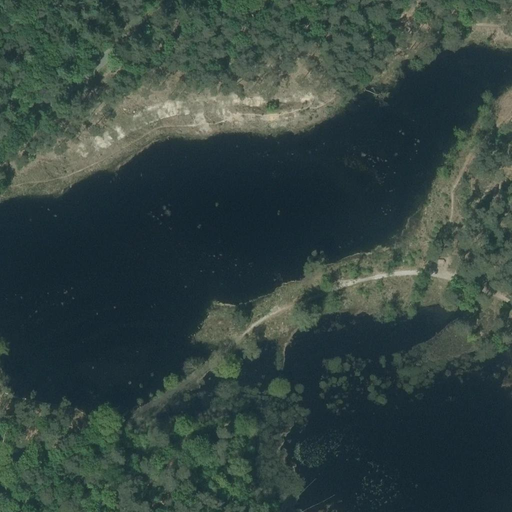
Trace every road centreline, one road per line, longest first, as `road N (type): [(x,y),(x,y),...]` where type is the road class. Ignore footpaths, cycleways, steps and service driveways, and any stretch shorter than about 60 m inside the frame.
road 1 (track): [(7,511),(111,428),(200,374),(243,334),(342,288),(413,273),(446,277)]
road 2 (track): [(95,440),(219,482),(269,511)]
